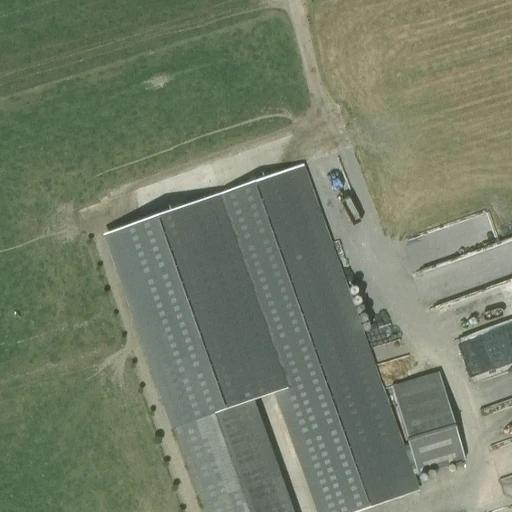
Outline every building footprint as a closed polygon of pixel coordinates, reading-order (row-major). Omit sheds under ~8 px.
[(254,400),(273,393),(314,511),(365,511),(423,492),(417,475),(387,388),(308,162),(109,231),(177,426),(254,400)] [(511,351),(475,344),(471,364),(510,373),(511,360),(511,351)] [(417,475),(465,461),(445,395),(439,373),(390,387),(397,409),(417,475)] [(511,396),(479,407),(491,446),(511,439),(511,396)] [(292,511),(254,400),(176,427),(205,511),(292,511)]
